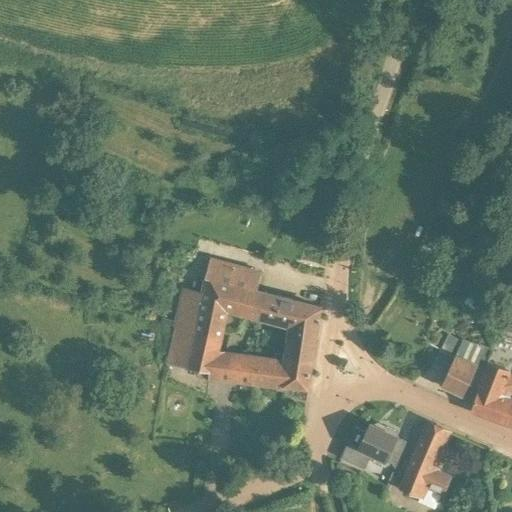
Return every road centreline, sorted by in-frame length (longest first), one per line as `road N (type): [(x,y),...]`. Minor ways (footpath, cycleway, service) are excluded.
road 1 (unclassified): [(335,327),(344,232),(410,0)]
road 2 (track): [(478,97),(352,349)]
road 3 (residential): [(206,511),(305,471),(323,436),(325,400)]
road 4 (residential): [(511,439),(385,383)]
